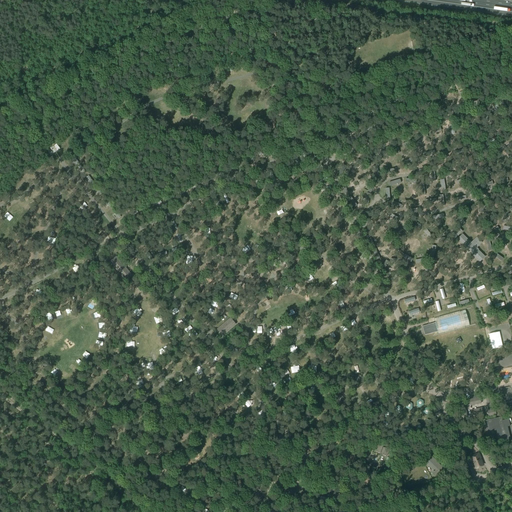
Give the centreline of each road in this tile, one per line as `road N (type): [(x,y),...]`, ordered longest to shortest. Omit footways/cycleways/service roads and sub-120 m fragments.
road 1 (unknown): [(154,511),(0,393)]
road 2 (unknown): [(377,193),(391,177),(461,165),(511,143)]
road 3 (unknown): [(377,193),(406,215),(493,190),(511,194)]
road 4 (unknown): [(256,356),(247,306),(296,276),(301,248)]
